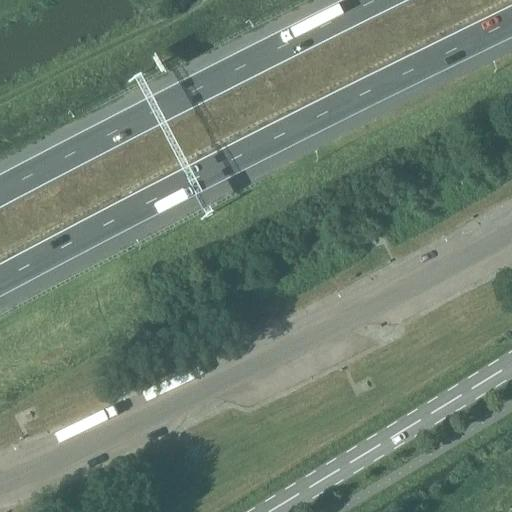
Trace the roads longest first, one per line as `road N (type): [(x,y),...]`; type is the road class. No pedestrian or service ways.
road 1 (motorway): [(0,283),(511,22)]
road 2 (motorway): [(380,0),(0,194)]
road 3 (secondary): [(273,511),(511,366)]
